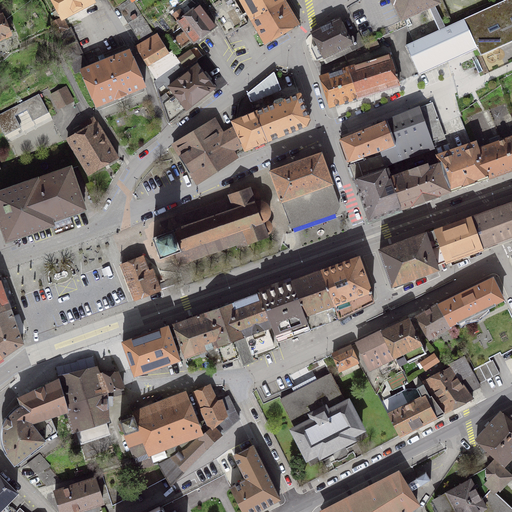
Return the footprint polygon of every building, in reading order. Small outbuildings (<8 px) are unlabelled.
[(51,24),(56,33),(68,28),(63,19),(94,2),(92,0),(50,0),(61,19),(51,24)] [(225,37),(248,24),(234,0),(218,0),(208,6),(225,37)] [(239,0),(250,18),(279,0),(239,0)] [(284,0),(279,0),(250,18),(265,45),(299,25),(284,0)] [(438,3),(436,0),(392,0),(394,4),(395,3),(402,19),(428,7),(432,16),(438,14),(434,5),(438,3)] [(480,56),(511,40),(511,0),(504,0),(464,19),(477,48),(480,56)] [(133,1),(119,10),(128,23),(141,14),(133,1)] [(180,9),(173,14),(185,30),(178,35),(172,39),(179,49),(192,39),(194,42),(214,27),(195,1),(189,6),(193,11),(185,16),(180,9)] [(3,19),(0,12),(0,11),(0,39),(10,36),(6,26),(10,25),(7,17),(3,19)] [(128,23),(141,44),(155,35),(141,14),(128,23)] [(464,19),(445,28),(438,14),(432,16),(439,30),(406,45),(419,75),(477,48),(464,19)] [(340,19),(311,32),(326,63),(365,45),(359,34),(349,39),(340,19)] [(75,74),(81,71),(89,67),(71,27),(56,34),(75,74)] [(180,63),(178,59),(171,51),(168,53),(161,41),(160,42),(156,35),(141,44),(135,47),(146,66),(150,64),(158,78),(172,68),(180,63)] [(197,48),(194,48),(178,59),(180,63),(190,56),(195,62),(203,56),(197,48)] [(97,107),(145,87),(129,51),(89,67),(81,71),(97,107)] [(399,84),(389,55),(347,68),(357,98),(399,84)] [(160,98),(168,123),(214,88),(197,65),(180,78),(172,68),(158,78),(155,81),(157,88),(164,83),(168,89),(170,88),(171,90),(160,98)] [(357,98),(347,68),(320,77),(330,107),(357,98)] [(281,90),(273,72),(247,93),(251,102),(281,90)] [(58,108),(72,100),(65,87),(51,94),(58,108)] [(0,113),(0,126),(4,135),(20,126),(14,115),(26,109),(32,120),(48,112),(38,93),(0,113)] [(275,104),(255,112),(267,141),(306,126),(309,119),(299,95),(283,101),(281,99),(275,102),(275,104)] [(437,116),(432,103),(430,103),(386,121),(396,146),(380,151),(381,155),(387,171),(403,166),(401,159),(434,147),(431,141),(444,136),(439,123),(426,128),(424,121),(437,116)] [(234,127),(245,151),(267,141),(255,112),(232,122),(234,127)] [(83,129),(67,139),(88,174),(117,156),(96,121),(95,122),(93,118),(80,125),(83,129)] [(235,156),(234,155),(223,134),(214,119),(173,144),(191,174),(197,183),(236,158),(235,156)] [(367,155),(380,151),(396,146),(386,121),(340,140),(348,161),(356,158),(357,162),(368,158),(367,155)] [(223,134),(234,155),(245,151),(234,127),(223,134)] [(491,144),(478,149),(488,178),(511,169),(511,136),(500,141),(499,136),(489,140),(491,144)] [(448,192),(488,178),(478,149),(476,142),(437,156),(440,163),(438,164),(448,192)] [(269,171),(281,202),(331,184),(332,184),(321,153),(269,171)] [(368,159),(368,158),(357,162),(349,165),(369,221),(401,209),(387,171),(381,155),(368,159)] [(403,166),(387,171),(401,209),(448,192),(438,164),(428,167),(427,164),(405,172),(403,166)] [(71,170),(38,182),(51,222),(85,211),(71,170)] [(53,228),(51,222),(38,182),(0,194),(0,226),(6,244),(30,236),(53,228)] [(291,228),(336,212),(339,205),(331,184),(281,202),(291,228)] [(255,189),(250,190),(249,188),(229,195),(230,199),(161,223),(164,233),(153,237),(160,258),(175,253),(179,263),(236,243),(237,247),(268,236),(267,233),(270,231),(271,226),(269,222),(265,220),(269,214),(269,208),(265,203),(258,201),(260,196),(258,191),(255,189)] [(511,202),(470,217),(481,248),(511,236),(511,202)] [(437,265),(481,248),(470,217),(425,233),(437,265)] [(438,269),(437,265),(425,233),(379,249),(392,285),(438,269)] [(156,291),(160,289),(158,284),(152,269),(148,271),(142,256),(121,264),(135,299),(156,291)] [(359,257),(321,271),(333,304),(338,319),(373,302),(370,293),(372,292),(359,257)] [(304,314),(310,330),(324,325),(318,309),(333,304),(321,271),(292,280),(304,314)] [(165,282),(158,284),(160,289),(174,284),(172,278),(164,281),(165,282)] [(495,305),(494,303),(502,299),(492,278),(437,305),(449,325),(456,322),(457,324),(495,305)] [(0,311),(10,308),(0,279),(0,311)] [(271,326),(277,342),(310,330),(304,314),(292,280),(259,293),(271,326)] [(252,352),(253,354),(274,346),(266,327),(271,326),(259,293),(233,303),(244,335),(252,352)] [(233,303),(205,312),(217,345),(235,339),(244,364),(255,359),(253,354),(252,352),(244,335),(233,303)] [(318,309),(324,325),(338,319),(333,304),(318,309)] [(429,338),(450,326),(449,325),(437,305),(437,304),(416,316),(429,338)] [(0,357),(22,343),(10,308),(0,311),(0,357)] [(511,318),(508,310),(457,336),(473,369),(511,349),(511,318)] [(173,324),(175,329),(172,330),(177,344),(180,342),(185,357),(206,349),(217,345),(205,312),(173,324)] [(381,331),(394,357),(395,356),(399,365),(425,353),(408,318),(381,331)] [(167,325),(122,342),(129,360),(174,345),(177,344),(172,330),(169,331),(167,325)] [(369,369),(394,357),(381,331),(357,342),(369,369)] [(238,358),(233,342),(218,348),(223,362),(223,363),(238,358)] [(174,345),(129,360),(134,375),(180,359),(174,345)] [(218,348),(217,345),(206,349),(212,365),(222,362),(223,363),(223,362),(218,348)] [(359,367),(357,362),(358,361),(351,345),(333,354),(340,370),(341,369),(343,374),(359,367)] [(439,361),(434,353),(420,363),(426,370),(439,361)] [(473,398),(468,391),(479,385),(472,370),(464,356),(448,364),(450,367),(422,382),(423,384),(444,412),(473,398)] [(474,369),(472,370),(479,385),(480,385),(479,383),(499,373),(492,360),(474,369)] [(57,377),(57,379),(67,410),(73,431),(81,428),(85,441),(108,433),(104,421),(106,420),(106,405),(111,405),(111,395),(105,395),(105,390),(98,374),(95,367),(57,377)] [(111,395),(125,394),(117,372),(98,374),(105,390),(105,395),(111,395)] [(347,401),(345,402),(331,373),(305,386),(280,399),(295,427),(293,428),(293,430),(294,432),(295,432),(306,454),(305,454),(307,456),(308,457),(310,456),(310,455),(319,451),(319,452),(320,455),(321,455),(324,454),(324,453),(337,446),(350,440),(352,439),(353,437),(352,435),(351,435),(351,434),(359,430),(362,429),(362,428),(361,425),(360,426),(349,404),(350,404),(349,401),(347,401)] [(50,415),(67,410),(57,379),(18,397),(22,404),(31,421),(45,439),(57,432),(50,415)] [(406,388),(381,401),(399,435),(400,435),(444,412),(423,384),(417,388),(406,388)] [(220,400),(215,401),(208,385),(194,391),(211,428),(186,449),(159,464),(166,476),(170,484),(207,447),(239,418),(230,400),(228,396),(220,400)] [(199,432),(184,395),(133,415),(138,428),(126,433),(127,436),(125,436),(133,458),(146,452),(146,453),(199,432)] [(38,448),(37,446),(45,439),(31,421),(22,404),(11,413),(3,425),(2,436),(2,441),(5,452),(14,464),(23,457),(24,459),(38,448)] [(501,412),(476,439),(503,464),(511,454),(511,422),(507,417),(501,412)] [(138,428),(133,415),(119,420),(125,434),(126,433),(138,428)] [(265,469),(253,445),(234,454),(246,478),(265,469)] [(49,467),(50,466),(40,454),(27,463),(47,486),(62,481),(49,467)] [(485,508),(487,511),(507,511),(511,508),(511,507),(495,492),(499,488),(500,489),(511,476),(494,460),(487,468),(469,477),(470,479),(486,507),(484,508),(485,508)] [(219,468),(226,482),(236,477),(228,463),(219,468)] [(106,487),(112,505),(166,476),(159,464),(142,468),(106,487)] [(230,487),(242,511),(250,511),(279,497),(265,469),(246,478),(230,487)] [(426,472),(416,478),(416,479),(420,485),(420,486),(431,479),(426,472)] [(410,511),(417,508),(415,505),(416,503),(412,490),(411,490),(408,484),(407,484),(398,473),(323,511),(410,511)] [(0,511),(4,511),(8,508),(4,504),(16,492),(0,475),(0,511)] [(68,511),(102,501),(95,478),(55,491),(61,511),(68,511)] [(420,485),(416,479),(408,484),(411,490),(420,485)] [(486,507),(470,479),(434,500),(440,511),(476,511),(484,508),(486,507)]
